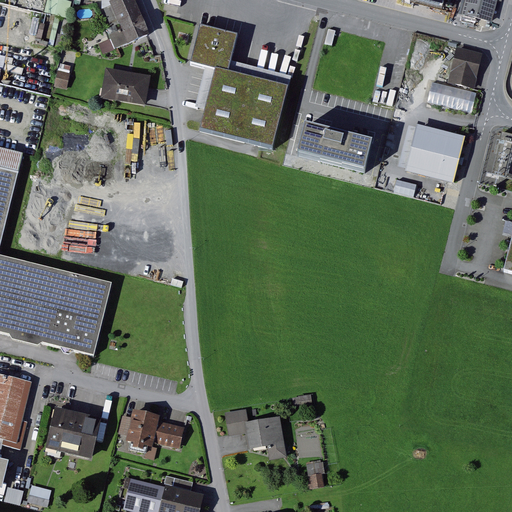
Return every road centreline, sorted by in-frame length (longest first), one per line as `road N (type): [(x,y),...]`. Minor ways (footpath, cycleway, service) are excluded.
road 1 (residential): [(226,511),(199,380),(174,70),(151,0)]
road 2 (unclassified): [(321,0),(505,46)]
road 3 (unclassified): [(454,268),(487,113)]
